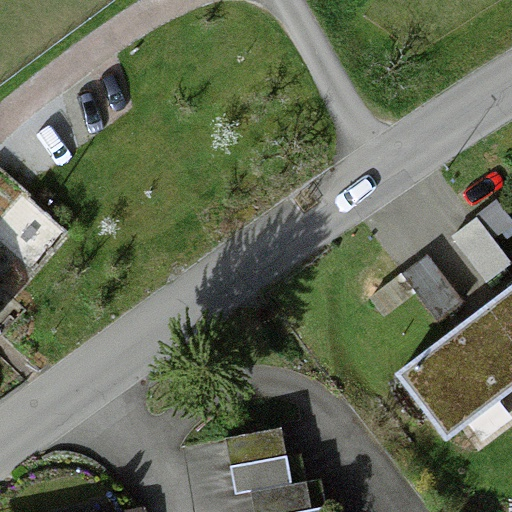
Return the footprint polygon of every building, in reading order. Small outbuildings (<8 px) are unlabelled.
[(511,219),(499,201),(453,233),(487,281),(511,264),(495,240),(511,227),(511,219)] [(511,291),(488,310),(511,341),(511,291)] [(511,394),(511,341),(488,310),(408,372),(458,436),(511,394)] [(227,440),(232,464),(285,454),(280,430),(227,440)] [(300,451),(285,454),(232,464),(238,494),(252,491),(305,480),(300,451)] [(319,478),(305,480),(252,491),(256,511),(300,511),(325,507),(319,478)]
